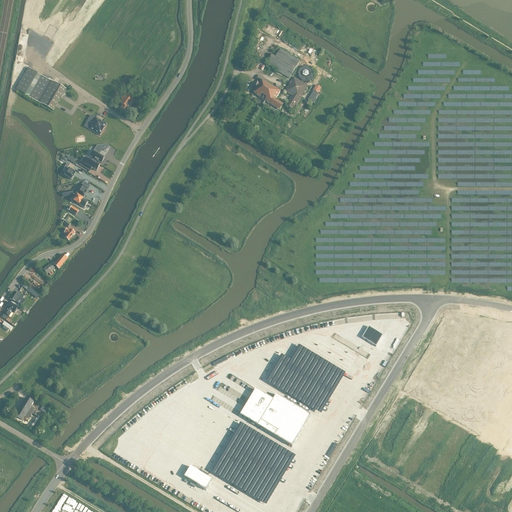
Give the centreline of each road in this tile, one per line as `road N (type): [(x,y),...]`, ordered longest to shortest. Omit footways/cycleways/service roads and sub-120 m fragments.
road 1 (unclassified): [(430,298),(338,303),(223,340),(144,387),(68,463)]
road 2 (tertiary): [(0,304),(30,264),(76,244),(91,227),(184,66),(188,0)]
road 3 (unclassified): [(0,381),(115,261),(183,141)]
road 4 (unclassified): [(430,298),(426,321),(310,511)]
road 5 (track): [(448,188),(434,182),(432,119),(465,62)]
